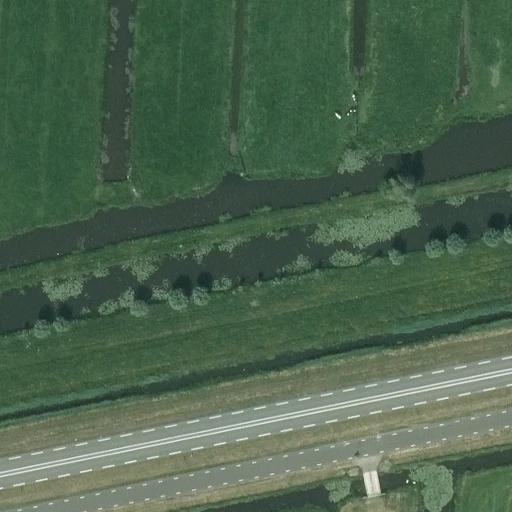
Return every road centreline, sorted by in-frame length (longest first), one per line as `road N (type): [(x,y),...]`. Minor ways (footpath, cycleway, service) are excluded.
road 1 (primary): [(0,474),(511,370)]
road 2 (unclassified): [(511,417),(24,511)]
